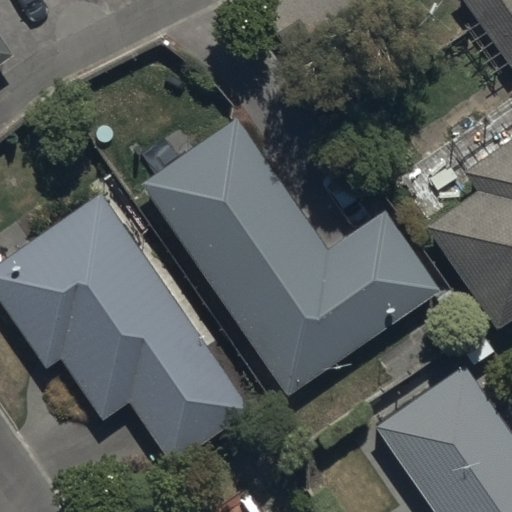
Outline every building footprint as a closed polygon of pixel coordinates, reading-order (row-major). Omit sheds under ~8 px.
[(0,0),(0,57),(14,49),(0,27),(0,0)] [(237,109),(140,176),(287,389),(439,284),(384,203),(328,241),(237,109)] [(511,132),(463,168),(474,183),(424,219),(497,319),(511,308),(511,132)] [(251,405),(97,187),(0,256),(0,292),(48,361),(61,352),(104,412),(130,393),(176,458),(251,405)] [(511,511),(511,429),(464,360),(374,422),(436,511),(511,511)] [(275,511),(268,501),(251,511),(275,511)]
